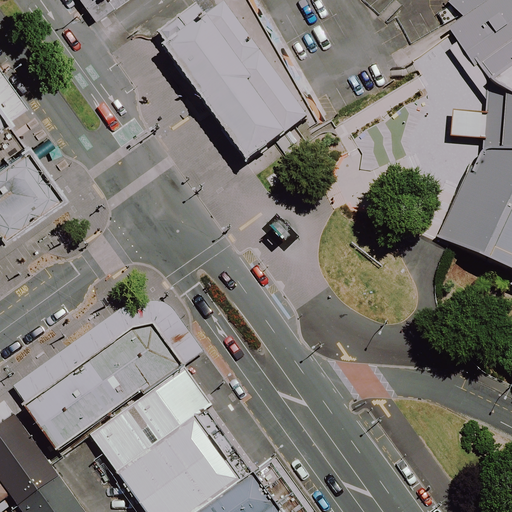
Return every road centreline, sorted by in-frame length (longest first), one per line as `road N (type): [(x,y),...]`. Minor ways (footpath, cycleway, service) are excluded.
road 1 (tertiary): [(354,511),(150,225)]
road 2 (tertiary): [(33,0),(179,204)]
road 3 (tertiary): [(150,225),(0,25)]
road 4 (tertiary): [(179,204),(313,385)]
road 5 (unclassified): [(313,385),(368,379),(428,387),(511,423)]
road 6 (tertiary): [(0,331),(150,225)]
road 7 (tertiary): [(313,385),(403,511)]
